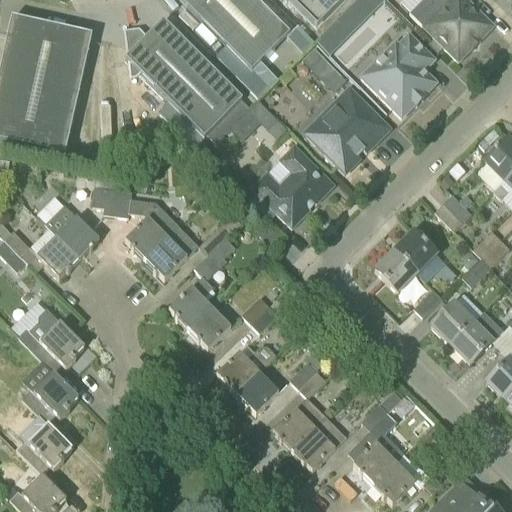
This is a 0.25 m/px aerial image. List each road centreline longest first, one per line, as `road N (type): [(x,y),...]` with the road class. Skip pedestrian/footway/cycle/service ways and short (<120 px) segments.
road 1 (residential): [(511,467),(328,284),(322,266),(500,93)]
road 2 (residential): [(291,511),(154,387),(140,378),(125,384)]
road 3 (residential): [(109,511),(125,384)]
